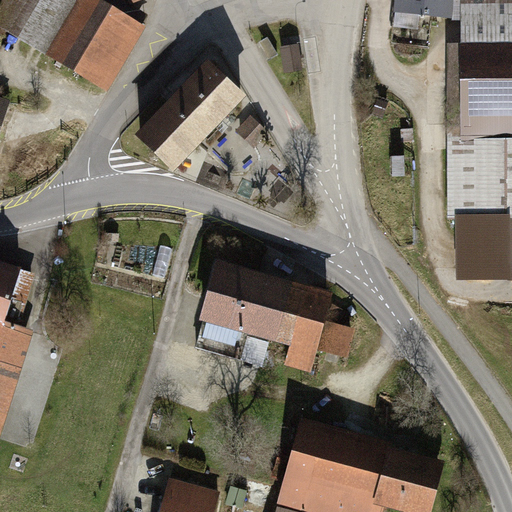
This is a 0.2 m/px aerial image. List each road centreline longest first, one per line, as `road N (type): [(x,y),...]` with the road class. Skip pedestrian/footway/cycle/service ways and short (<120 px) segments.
road 1 (tertiary): [(352,271),(378,292),(473,428),(511,507)]
road 2 (tertiary): [(91,199),(176,194),(205,201),(352,271)]
road 3 (tertiary): [(344,219),(236,42),(195,3)]
road 4 (track): [(352,271),(384,254),(405,271),(511,421)]
road 5 (unclassified): [(195,3),(95,147),(91,199)]
road 6 (residential): [(348,0),(337,136),(344,219)]
